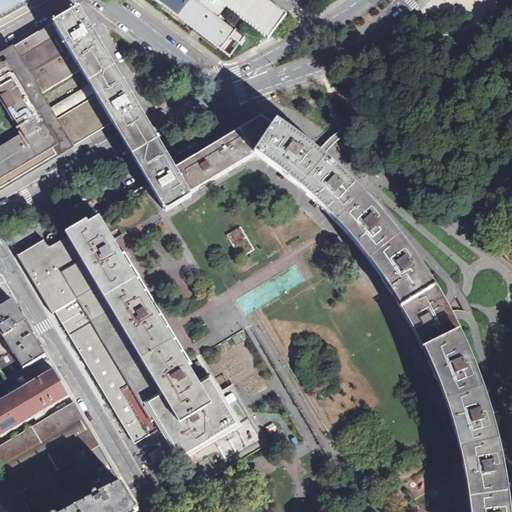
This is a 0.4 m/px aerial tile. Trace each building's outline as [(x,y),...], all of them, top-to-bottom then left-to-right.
[(0,0),(0,20),(36,0),(0,0)] [(154,0),(230,58),(244,39),(216,18),(190,0),(154,0)] [(190,0),(216,18),(226,7),(268,39),(286,17),(264,0),(190,0)] [(113,123),(138,108),(122,81),(93,33),(79,11),(54,26),(55,27),(112,122),(113,123)] [(0,189),(67,149),(73,146),(99,130),(112,122),(55,27),(52,30),(51,28),(37,36),(18,48),(3,56),(4,58),(0,60),(0,189)] [(149,185),(175,170),(171,163),(165,152),(150,128),(138,108),(113,123),(124,142),(139,167),(146,179),(149,185)] [(175,170),(189,195),(234,168),(255,155),(274,127),(261,118),(175,170)] [(275,125),(274,127),(255,155),(268,165),(279,172),(306,195),(312,201),(323,210),(336,224),(363,199),(342,178),(331,168),(322,160),(302,144),(275,125)] [(189,195),(175,170),(149,185),(150,188),(163,210),(183,198),(189,195)] [(79,184),(77,181),(67,186),(70,190),(79,184)] [(390,291),(402,309),(433,290),(423,275),(412,258),(401,243),(388,227),(377,214),(370,206),(363,199),(336,224),(352,241),(366,258),(378,273),(390,291)] [(210,380),(199,386),(181,355),(172,341),(112,242),(99,221),(98,219),(70,236),(160,389),(143,399),(159,426),(167,438),(173,450),(180,462),(190,456),(239,426),(224,402),(221,397),(210,380)] [(160,389),(70,236),(63,240),(51,247),(49,247),(48,246),(44,240),(43,240),(44,242),(19,257),(52,314),(55,312),(61,320),(113,407),(135,441),(159,426),(143,399),(160,389)] [(459,450),(496,441),(489,418),(482,396),(475,375),(466,354),(457,334),(459,333),(454,322),(448,311),(441,299),(435,289),(433,290),(402,309),(411,326),(421,344),(433,370),(440,387),(445,399),(452,422),(456,435),(459,450)] [(22,370),(30,364),(45,356),(28,327),(12,300),(9,298),(5,296),(1,296),(0,296),(0,337),(2,340),(4,339),(12,354),(13,353),(22,370)] [(231,339),(235,345),(240,341),(237,336),(231,339)] [(222,344),(225,350),(231,347),(227,341),(222,344)] [(0,437),(70,396),(63,385),(53,369),(39,378),(36,374),(40,372),(36,366),(32,368),(30,364),(22,370),(6,381),(3,383),(10,395),(0,401),(0,437)] [(0,446),(0,477),(19,511),(30,511),(24,499),(26,498),(22,491),(99,445),(85,422),(74,402),(63,409),(0,446)] [(507,511),(505,491),(501,471),(496,441),(459,450),(465,475),(470,506),(470,511),(507,511)] [(136,511),(138,511),(121,483),(100,494),(99,493),(97,492),(95,493),(93,494),(93,496),(93,498),(67,511),(136,511)] [(394,511),(407,504),(399,492),(386,500),(393,511),(394,511)]
